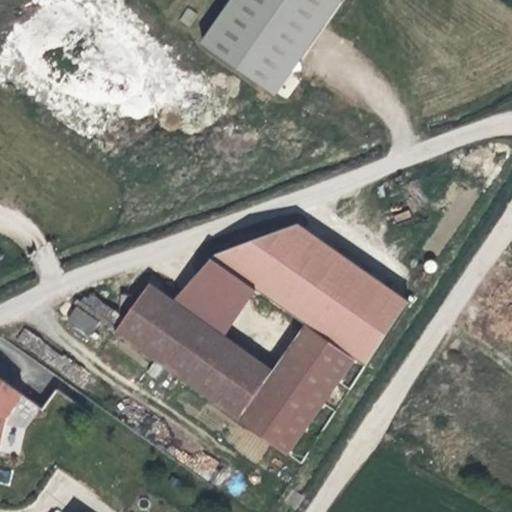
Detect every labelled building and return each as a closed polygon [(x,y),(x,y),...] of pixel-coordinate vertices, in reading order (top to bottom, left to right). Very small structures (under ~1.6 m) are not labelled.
[(324,0),(238,0),(205,47),(263,87),(324,0)] [(347,0),(324,0),(263,87),(278,98),(347,0)] [(259,293),(308,328),(358,363),(367,370),(409,307),(297,227),(211,259),(219,265),(259,293)] [(259,293),(219,265),(186,310),(202,322),(226,339),(259,293)] [(118,335),(167,371),(202,322),(186,310),(153,287),(118,335)] [(90,337),(100,323),(80,310),(70,324),(90,337)] [(226,339),(202,322),(167,371),(290,459),(325,411),(275,375),(226,339)] [(308,328),(275,375),(325,411),(358,363),(308,328)] [(23,396),(0,380),(0,448),(6,423),(23,396)]
